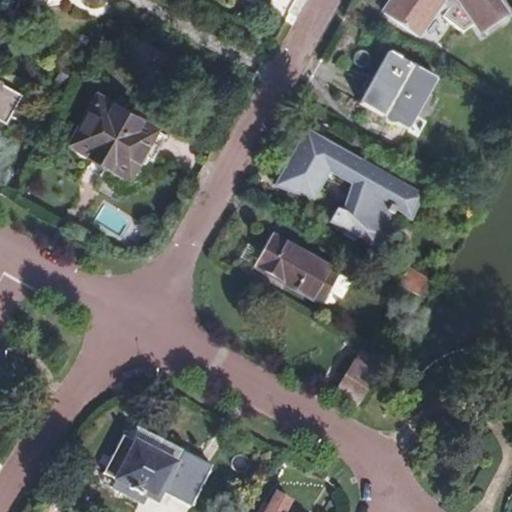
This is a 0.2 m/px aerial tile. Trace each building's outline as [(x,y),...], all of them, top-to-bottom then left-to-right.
[(389,0),(377,18),(414,42),(431,18),(459,37),(474,27),(480,36),(506,18),(492,0),(389,0)] [(183,67),(152,50),(144,64),(175,81),(183,67)] [(386,54),(356,104),(404,131),(434,82),(386,54)] [(0,82),(0,120),(3,122),(19,93),(0,82)] [(89,157),(91,158),(130,180),(142,162),(152,167),(169,139),(98,100),(72,148),(75,150),(75,153),(76,156),(78,158),(81,160),(84,160),(87,159),(89,157)] [(306,130),(274,188),(314,202),(331,176),(352,187),(345,207),(354,219),(380,247),(383,229),(387,230),(398,215),(413,219),(421,199),(416,198),(419,194),(306,130)] [(130,180),(91,158),(84,170),(121,189),(129,193),(132,194),(135,193),(137,192),(139,190),(152,167),(142,162),(130,180)] [(267,235),(249,265),(318,303),(334,273),(267,235)] [(342,377),(342,378),(361,389),(363,390),(372,373),(351,361),(342,377)] [(361,389),(342,378),(335,391),(354,401),(361,389)] [(161,495),(189,510),(212,467),(194,457),(128,425),(102,478),(153,505),(161,495)] [(283,511),(288,505),(271,495),(261,511),(283,511)]
